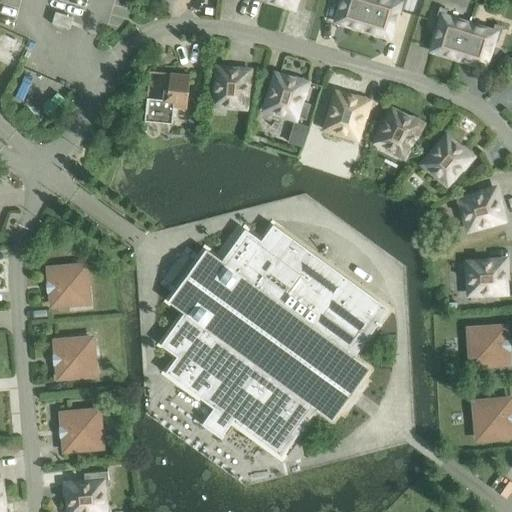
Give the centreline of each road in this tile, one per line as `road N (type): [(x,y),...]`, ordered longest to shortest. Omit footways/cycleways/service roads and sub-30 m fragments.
road 1 (residential): [(50,174),(107,70),(148,36),(173,28),(206,30),(462,100),(511,139)]
road 2 (residential): [(35,511),(16,248),(50,174)]
